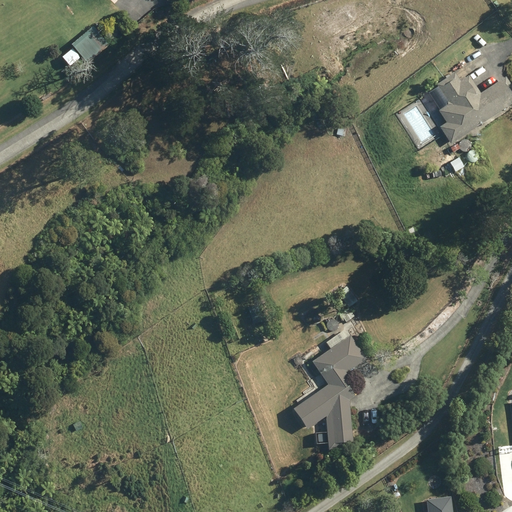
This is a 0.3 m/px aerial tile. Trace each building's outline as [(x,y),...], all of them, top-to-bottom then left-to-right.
[(70,46),(86,64),(108,46),(92,27),(70,46)] [(439,128),(449,145),(511,104),(511,87),(505,78),(480,94),(468,76),(460,82),(454,74),(435,86),(447,103),(446,107),(437,112),(445,124),(439,128)] [(440,169),(446,178),(464,168),(458,158),(440,169)] [(337,293),(348,307),(357,301),(345,286),(337,293)] [(254,305),(247,308),(253,324),(261,321),(254,305)] [(348,308),(340,314),(345,322),(354,316),(348,308)] [(327,385),(291,409),(305,429),(324,417),(326,450),(340,449),(340,443),(351,442),(348,400),(354,396),(342,378),(349,373),(347,371),(365,359),(349,335),(310,362),(327,385)]
